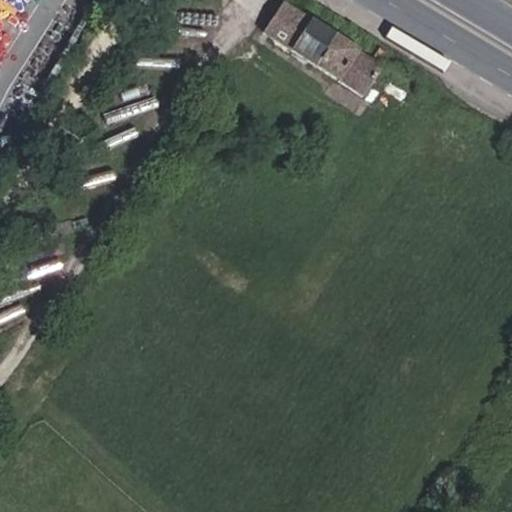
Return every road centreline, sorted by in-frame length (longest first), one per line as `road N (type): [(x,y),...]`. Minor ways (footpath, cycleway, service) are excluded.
road 1 (track): [(0,393),(149,180),(246,0)]
road 2 (track): [(130,0),(0,240)]
road 3 (primary): [(389,0),(511,73)]
